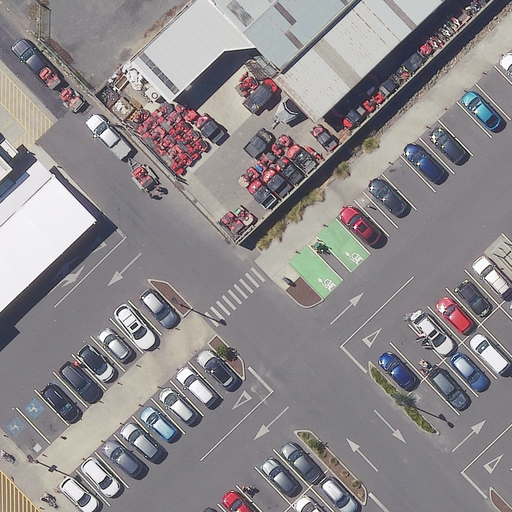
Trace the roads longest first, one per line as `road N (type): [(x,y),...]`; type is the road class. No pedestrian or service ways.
road 1 (unknown): [(158,200),(0,348)]
road 2 (unknown): [(154,511),(306,361)]
